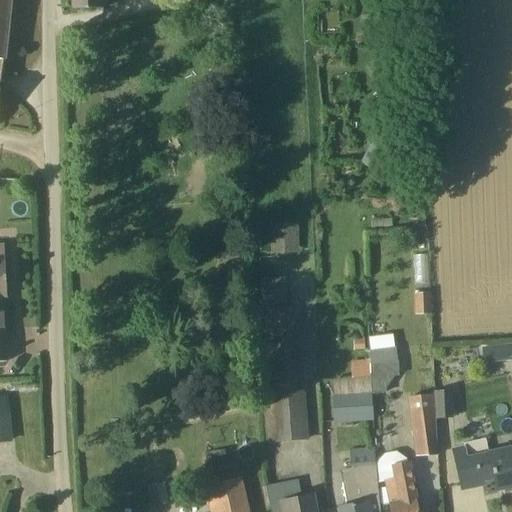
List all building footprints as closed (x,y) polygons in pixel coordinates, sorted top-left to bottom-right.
[(10,0),(0,0),(0,60),(4,61),(10,0)] [(104,0),(73,0),(74,10),(105,8),(104,0)] [(299,253),(298,224),(270,225),(271,255),(299,253)] [(267,443),(309,440),(301,340),(294,340),(292,306),(287,307),(285,279),(259,281),(262,309),(263,308),(267,356),(260,356),(267,443)] [(430,294),(414,294),(415,315),(430,315),(430,294)] [(364,351),(364,340),(353,340),(353,351),(364,351)] [(511,344),(482,348),(484,364),(511,361),(511,367),(511,344)] [(400,377),(398,361),(398,359),(373,361),(373,366),(369,366),(371,394),(372,394),(386,393),(386,389),(395,376),(400,377)] [(373,421),(372,394),(371,394),(369,366),(369,361),(351,362),(352,379),(334,380),(335,397),(333,397),(336,424),(364,422),(373,421)] [(433,395),(436,454),(438,453),(435,420),(454,418),(452,391),(434,392),(435,395),(433,395)] [(415,456),(436,454),(433,395),(408,397),(415,456)] [(0,442),(10,441),(7,414),(4,414),(0,414),(0,442)] [(511,486),(511,446),(488,452),(485,439),(464,444),(465,447),(452,450),(461,489),(482,485),(481,481),(494,478),(496,490),(511,486)] [(379,511),(377,502),(375,450),(350,451),(351,469),(341,471),(347,505),(339,507),(340,511),(379,511)] [(417,511),(417,508),(416,500),(421,499),(418,484),(413,485),(407,458),(396,450),(383,452),(376,458),(378,481),(383,480),(386,503),(389,502),(391,511),(417,511)] [(248,511),(240,478),(204,487),(210,511),(248,511)] [(315,511),(312,495),(301,497),(298,481),(266,488),(270,511),(315,511)] [(150,507),(169,504),(165,484),(146,487),(150,507)]
